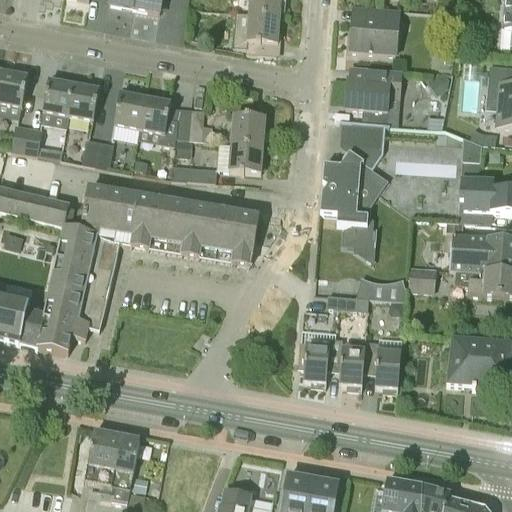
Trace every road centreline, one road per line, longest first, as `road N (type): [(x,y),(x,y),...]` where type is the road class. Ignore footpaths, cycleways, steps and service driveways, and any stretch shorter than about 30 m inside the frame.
road 1 (residential): [(306,78),(0,27)]
road 2 (secondary): [(511,467),(219,413)]
road 3 (secondary): [(219,413),(0,377)]
road 4 (residential): [(219,413),(232,339),(288,252),(296,219)]
road 5 (residential): [(296,219),(103,188)]
road 6 (residential): [(296,219),(306,78)]
